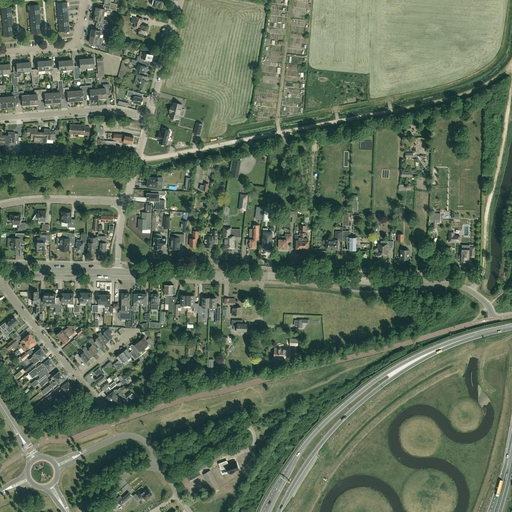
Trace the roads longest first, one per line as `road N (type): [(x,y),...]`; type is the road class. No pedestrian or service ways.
road 1 (primary): [(469,337),(398,366),(342,407),(299,451),(265,511)]
road 2 (primary): [(278,511),(313,453),(356,407),(469,337)]
road 3 (track): [(390,111),(140,157)]
road 4 (residential): [(488,305),(453,284),(261,276)]
road 5 (residential): [(149,117),(104,109),(0,118)]
road 6 (residential): [(261,276),(117,272)]
road 7 (track): [(279,132),(291,0)]
road 8 (residential): [(0,206),(126,202)]
road 9 (residential): [(77,378),(0,283)]
road 10 (residential): [(149,117),(180,0)]
